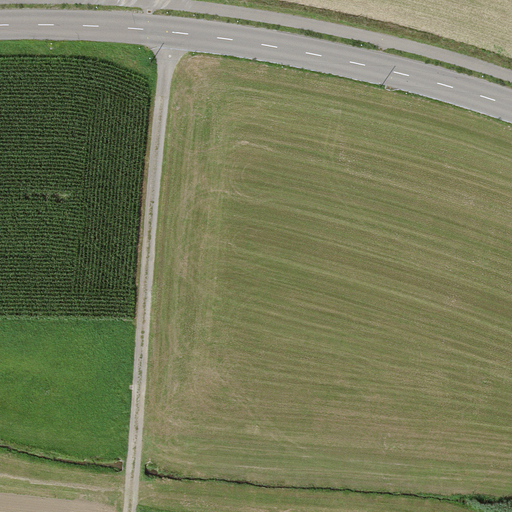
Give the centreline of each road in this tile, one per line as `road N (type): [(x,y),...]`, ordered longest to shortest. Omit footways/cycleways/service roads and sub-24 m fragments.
road 1 (track): [(126,511),(170,31)]
road 2 (tertiary): [(183,32),(402,73),(511,106)]
road 3 (tertiary): [(183,32),(0,25)]
